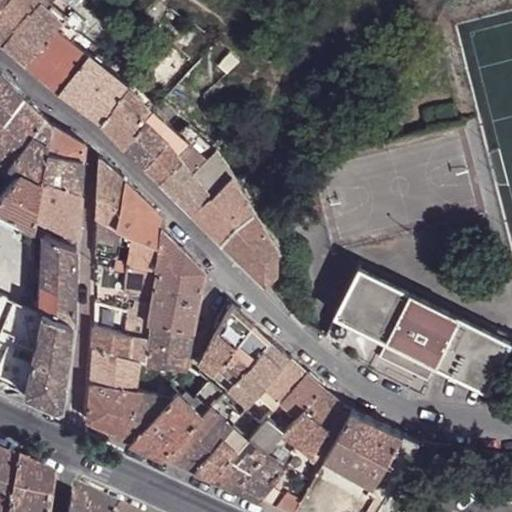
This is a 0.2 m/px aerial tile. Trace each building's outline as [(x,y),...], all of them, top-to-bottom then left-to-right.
[(0,38),(5,42),(21,22),(30,10),(20,1),(18,0),(3,0),(0,4),(0,38)] [(37,0),(21,0),(20,1),(30,10),(37,0)] [(68,14),(51,0),(37,0),(30,10),(21,22),(43,43),(54,31),(68,15),(68,14)] [(43,43),(21,22),(5,42),(27,61),(43,43)] [(70,45),(54,31),(43,43),(27,61),(38,71),(56,51),(60,55),(70,45)] [(93,54),(75,40),(70,45),(60,55),(43,76),(59,90),(93,54)] [(60,55),(56,51),(38,71),(43,76),(60,55)] [(130,85),(93,54),(59,90),(101,120),(130,85)] [(0,122),(23,93),(0,69),(0,122)] [(150,107),(130,85),(101,120),(124,146),(145,115),(150,107)] [(51,122),(23,93),(0,122),(0,158),(11,163),(35,133),(48,142),(51,122)] [(150,107),(145,115),(167,136),(195,170),(205,159),(152,104),(150,107)] [(145,115),(124,146),(148,169),(175,195),(196,176),(193,172),(195,170),(167,136),(145,115)] [(85,141),(51,122),(48,142),(48,148),(84,156),(85,141)] [(35,133),(11,163),(20,169),(21,168),(42,180),(43,175),(47,148),(48,148),(48,142),(35,133)] [(81,190),(84,156),(48,148),(47,148),(43,175),(81,190)] [(232,171),(215,149),(205,159),(195,170),(193,172),(196,176),(175,195),(193,213),(232,171)] [(98,152),(96,214),(132,235),(132,239),(131,245),(159,250),(162,225),(164,217),(157,209),(158,207),(137,186),(136,187),(123,174),(111,164),(98,152)] [(39,214),(38,213),(42,180),(21,168),(20,169),(0,194),(0,193),(0,207),(36,227),(37,228),(39,214)] [(254,212),(232,171),(193,213),(222,241),(235,228),(254,212)] [(78,233),(81,190),(43,175),(42,180),(38,213),(39,214),(60,225),(78,233)] [(222,241),(264,283),(275,271),(275,254),(278,253),(277,253),(276,247),(254,212),(235,228),(222,241)] [(96,214),(95,232),(132,239),(132,235),(96,214)] [(204,266),(162,225),(159,250),(158,261),(160,262),(153,293),(152,304),(149,320),(192,326),(202,275),(204,266)] [(74,322),(76,245),(44,231),(41,308),(43,309),(74,322)] [(116,244),(95,239),(95,250),(114,254),(116,244)] [(153,293),(160,262),(158,261),(159,250),(131,245),(128,256),(126,269),(123,284),(153,293)] [(111,266),(126,269),(128,256),(114,254),(111,266)] [(436,364),(487,388),(511,338),(359,264),(336,314),(387,338),(436,364)] [(230,301),(226,297),(213,322),(218,324),(230,301)] [(152,304),(134,299),(132,311),(130,310),(129,319),(127,335),(128,335),(126,355),(139,359),(146,360),(149,320),(152,304)] [(253,322),(230,301),(218,324),(214,332),(203,350),(218,363),(253,322)] [(31,305),(30,304),(27,316),(29,322),(40,325),(43,309),(41,308),(31,305)] [(74,322),(43,309),(40,325),(30,367),(24,390),(59,407),(63,404),(74,322)] [(0,318),(0,358),(15,326),(10,323),(0,318)] [(192,326),(149,320),(146,360),(170,364),(184,366),(185,364),(192,326)] [(271,338),(253,322),(218,363),(234,377),(271,338)] [(127,335),(93,325),(92,346),(126,355),(128,335),(127,335)] [(289,355),(271,338),(234,377),(229,383),(228,383),(227,385),(248,403),(264,385),(289,355)] [(430,378),(436,364),(387,338),(380,353),(430,378)] [(126,355),(92,346),(92,372),(90,381),(135,389),(139,359),(126,355)] [(203,350),(199,359),(212,370),(213,369),(218,363),(203,350)] [(306,371),(289,355),(264,385),(280,400),(306,371)] [(24,390),(30,367),(16,363),(10,384),(24,390)] [(324,387),(306,371),(280,400),(297,416),(324,387)] [(209,376),(201,386),(216,397),(219,393),(221,394),(225,389),(209,376)] [(135,389),(90,381),(87,416),(88,420),(122,434),(142,389),(135,389)] [(216,397),(201,386),(189,401),(201,412),(210,403),(216,397)] [(169,394),(129,438),(163,453),(201,412),(189,401),(175,387),(169,394)] [(297,441),(312,454),(341,403),(324,387),(297,416),(284,430),(284,431),(297,441)] [(169,394),(142,389),(122,434),(129,438),(169,394)] [(216,397),(210,403),(232,423),(233,421),(241,412),(221,394),(219,393),(216,397)] [(201,412),(163,453),(194,467),(223,434),(232,423),(210,403),(201,412)] [(341,403),(312,454),(321,460),(323,457),(351,407),(341,403)] [(391,451),(402,432),(351,407),(323,457),(372,484),(383,466),(388,456),(391,451)] [(249,413),(244,409),(241,412),(233,421),(240,426),(248,417),(248,415),(249,413)] [(284,430),(266,416),(260,423),(250,435),(266,450),(275,440),(280,434),(284,431),(284,430)] [(238,448),(248,437),(243,432),(244,431),(240,426),(233,421),(232,423),(223,434),(238,448)] [(417,440),(402,432),(391,451),(395,453),(406,459),(417,440)] [(194,467),(213,476),(238,448),(223,434),(194,467)] [(284,437),(280,434),(275,440),(279,444),(280,441),(284,437)] [(238,448),(213,476),(234,486),(266,450),(250,435),(248,437),(238,448)] [(279,465),(282,467),(292,452),(289,449),(280,441),(279,444),(275,440),(266,450),(280,459),(279,465)] [(234,486),(258,497),(282,467),(279,465),(280,459),(266,450),(234,486)] [(11,511),(20,464),(0,455),(0,511),(11,511)] [(50,511),(55,480),(20,464),(11,511),(50,511)] [(386,468),(383,466),(372,484),(376,486),(386,468)] [(69,511),(117,511),(119,509),(73,488),(69,511)]
